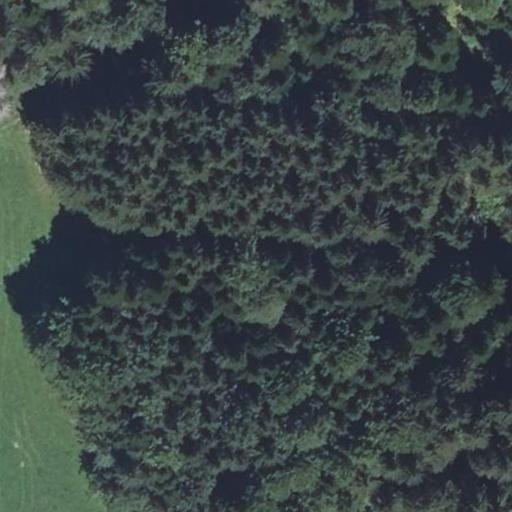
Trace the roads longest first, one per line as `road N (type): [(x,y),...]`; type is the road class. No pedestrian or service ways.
road 1 (track): [(0,142),(31,137),(365,0)]
road 2 (track): [(78,0),(65,122)]
